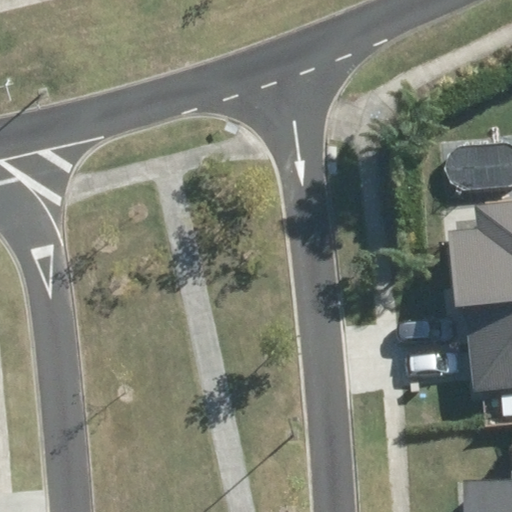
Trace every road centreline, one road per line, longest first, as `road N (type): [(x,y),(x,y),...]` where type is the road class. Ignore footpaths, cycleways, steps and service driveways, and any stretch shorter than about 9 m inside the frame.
road 1 (residential): [(286,65),(323,511)]
road 2 (residential): [(70,511),(45,258),(0,199)]
road 3 (tertiary): [(286,65),(0,137)]
road 4 (tertiary): [(424,0),(286,65)]
